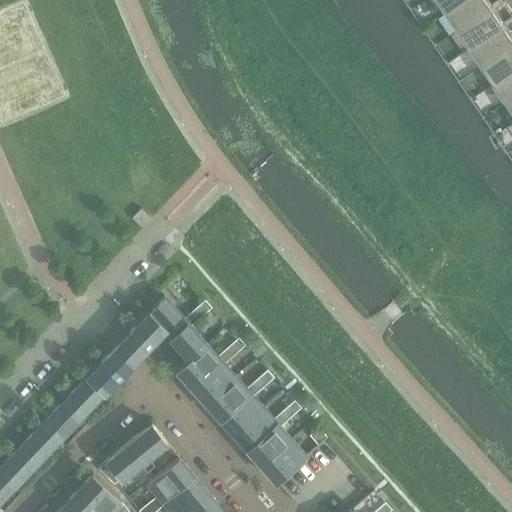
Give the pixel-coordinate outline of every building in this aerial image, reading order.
[(440,0),(446,8),(458,0),(440,0)] [(458,26),(492,4),(489,0),(458,0),(446,8),(458,26)] [(470,44),(504,22),(495,8),(503,3),(501,0),(497,0),(492,4),(458,26),(470,44)] [(482,62),(511,42),(511,34),(507,26),(511,22),(511,16),(504,22),(470,44),(482,62)] [(494,80),(511,68),(511,42),(482,62),(494,80)] [(506,98),(511,94),(511,68),(494,80),(506,98)] [(139,223),(147,215),(140,208),(132,217),(139,223)] [(187,321),(190,325),(201,316),(194,308),(183,317),(163,295),(147,312),(163,329),(170,337),(187,321)] [(211,306),(204,299),(194,308),(201,316),(211,306)] [(144,347),(143,348),(144,348),(163,329),(147,312),(128,332),(144,347)] [(206,343),(190,325),(187,321),(170,337),(188,357),(189,358),(206,343)] [(245,344),(238,336),(228,346),(234,353),(245,344)] [(220,359),(224,363),(234,353),(228,346),(217,355),(206,343),(189,358),(188,357),(176,368),(191,385),(220,359)] [(123,370),(122,370),(106,355),(86,376),(103,392),(123,370)] [(220,359),(191,385),(205,402),(235,375),(224,363),(220,359)] [(273,376),(267,369),(256,378),(263,386),(273,376)] [(256,378),(246,387),(235,375),(205,402),(220,418),(249,391),(253,395),(263,386),(256,378)] [(81,415),(103,392),(86,376),(64,399),(81,415)] [(249,391),(220,418),(233,433),(263,406),(253,395),(249,391)] [(58,439),(81,415),(64,399),(42,423),(58,439)] [(301,407),(294,399),(284,408),(291,415),(301,407)] [(284,408),(273,418),(263,406),(233,433),(247,448),(276,422),(280,425),(291,415),(284,408)] [(276,422),(247,448),(261,464),(291,438),(280,425),(276,422)] [(42,423),(19,446),(36,462),(46,452),(53,444),(58,439),(42,423)] [(166,441),(166,440),(151,423),(128,441),(143,459),(139,462),(147,472),(154,465),(147,456),(166,441)] [(326,436),(318,426),(309,434),(317,444),(326,436)] [(277,481),(306,454),(291,438),(261,464),(276,481),(277,481)] [(114,483),(120,478),(139,462),(143,459),(128,441),(105,460),(97,469),(98,468),(114,483)] [(53,444),(46,452),(51,457),(59,450),(53,444)] [(0,472),(14,485),(36,462),(19,446),(0,466),(0,472)] [(192,473),(178,455),(147,481),(158,494),(161,498),(192,473)] [(0,499),(14,485),(0,472),(0,499)] [(93,474),(93,473),(77,490),(100,511),(110,511),(114,508),(118,511),(130,511),(120,500),(93,474)] [(155,510),(165,503),(172,511),(175,511),(205,489),(192,473),(161,498),(158,494),(148,502),(155,510)] [(175,511),(209,511),(218,505),(205,489),(175,511)] [(100,511),(77,490),(63,504),(70,511),(100,511)] [(387,511),(391,509),(385,501),(374,510),(375,511),(387,511)] [(138,510),(140,511),(153,511),(155,510),(148,502),(138,510)]
